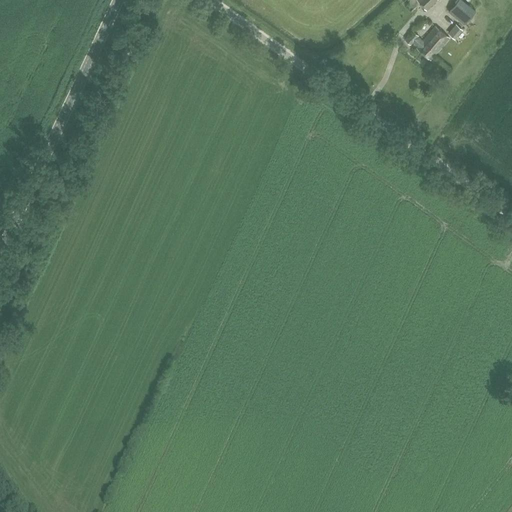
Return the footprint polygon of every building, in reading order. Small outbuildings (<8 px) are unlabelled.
[(417,0),(427,11),(438,0),(417,0)] [(457,0),(448,11),(464,24),(476,10),(465,0),(457,0)] [(421,16),(414,24),(418,28),(425,20),(421,16)] [(458,24),(452,29),(467,45),(473,39),(458,24)] [(417,47),(431,59),(449,37),(436,26),(423,40),(418,36),(418,35),(413,30),(405,39),(411,44),(413,41),(418,46),(417,47)]
